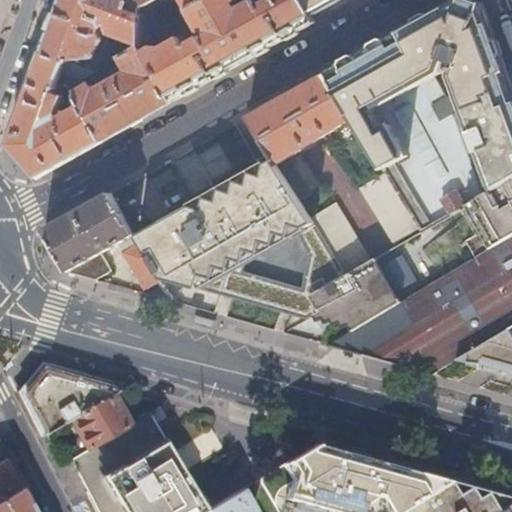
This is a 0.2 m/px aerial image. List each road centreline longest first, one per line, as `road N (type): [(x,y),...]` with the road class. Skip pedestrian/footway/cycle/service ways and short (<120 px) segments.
road 1 (residential): [(413,0),(3,219)]
road 2 (secondary): [(291,386),(212,347),(49,300),(3,275)]
road 3 (secondary): [(0,319),(205,378),(291,386)]
road 4 (secondary): [(291,386),(511,446)]
road 5 (residential): [(0,390),(62,511)]
